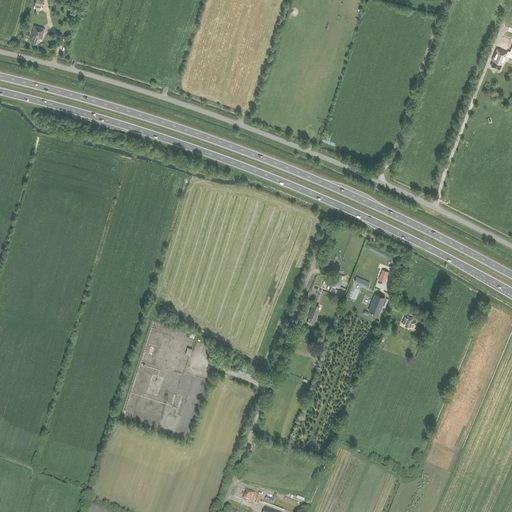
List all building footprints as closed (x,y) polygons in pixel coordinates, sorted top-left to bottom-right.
[(41,10),(44,1),(43,0),(35,0),(34,8),(41,10)] [(42,39),(44,29),(34,26),(30,40),(31,40),(31,42),(36,44),(37,38),(42,39)] [(492,60),(493,61),(491,66),(500,70),(502,64),(503,65),(507,53),(497,49),(492,60)] [(382,269),(379,275),(378,280),(385,282),(387,278),(389,272),(382,269)] [(342,283),(343,280),(335,277),(334,280),(332,285),(340,288),(342,283)] [(354,279),(353,283),(364,287),(366,284),(359,281),(354,279)] [(369,311),(378,315),(385,298),(375,294),(374,297),(376,298),(372,306),(371,306),(369,311)] [(315,320),(319,311),(317,310),(319,305),(314,304),(313,307),(312,306),(308,317),(315,320)] [(412,323),(414,318),(408,316),(405,324),(406,325),(406,327),(409,328),(411,322),(412,323)] [(259,500),(261,495),(258,494),(257,494),(255,493),(252,492),(247,491),(246,491),(245,493),(245,494),(245,495),(259,500)] [(259,500),(245,495),(244,496),(243,497),(244,498),(244,499),(249,500),(248,501),(251,502),(254,503),(257,505),(259,500)] [(272,505),(274,499),(266,496),(264,502),(272,505)]
